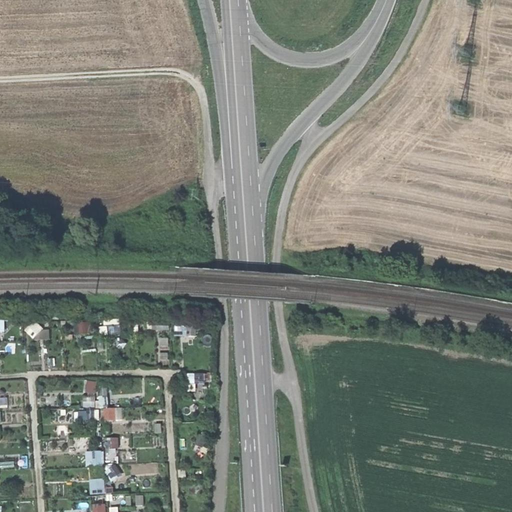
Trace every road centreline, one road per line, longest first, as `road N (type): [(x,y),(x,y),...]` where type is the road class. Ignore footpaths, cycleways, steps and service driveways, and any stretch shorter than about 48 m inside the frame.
road 1 (unclassified): [(317,511),(280,309),(277,236),(292,176),(320,138)]
road 2 (unclassified): [(220,511),(226,331),(214,180)]
road 3 (track): [(214,180),(207,104),(193,76),(170,69),(0,77)]
road 4 (trunk): [(269,511),(246,221)]
road 5 (primary): [(246,221),(279,152),(359,60),(377,24)]
road 6 (primary): [(208,0),(246,221)]
road 7 (secondary): [(246,221),(233,0)]
road 8 (unclassified): [(428,0),(394,68),(320,138)]
road 9 (secondary): [(377,24),(337,54),(292,56),(260,34),(243,0)]
